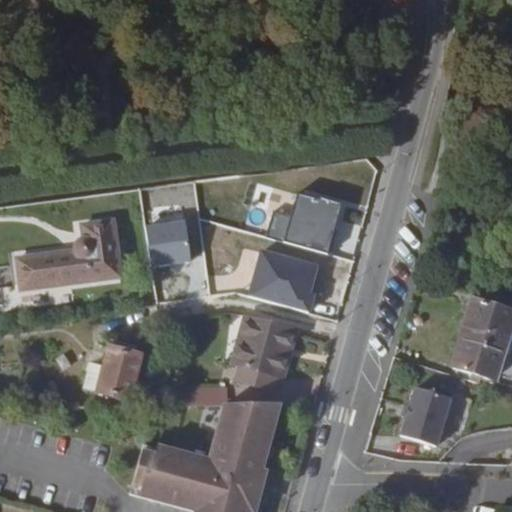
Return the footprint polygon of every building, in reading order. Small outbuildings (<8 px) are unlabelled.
[(410,0),(380,0),(384,22),(388,49),(411,50),(413,17),(410,0)] [(290,265),(306,199),(275,191),(259,257),(290,265)] [(338,321),(369,207),(317,194),(306,199),(290,265),(299,267),(288,307),(338,321)] [(16,259),(20,292),(122,279),(118,255),(116,239),(114,221),(81,226),(83,240),(80,240),(77,242),(74,246),(73,248),(73,252),(16,259)] [(127,254),(125,238),(116,239),(118,255),(127,254)] [(511,319),(511,312),(473,301),(452,369),(492,382),(511,319)] [(296,331),(246,317),(232,365),(241,368),(236,383),(273,393),(277,378),(282,379),(296,331)] [(511,380),(511,319),(495,375),(511,380)] [(141,357),(109,349),(97,394),(129,402),(141,357)] [(227,389),(164,389),(166,407),(226,405),(228,405),(227,389)] [(408,419),(403,438),(438,448),(451,399),(416,389),(410,409),(408,419)] [(262,472),(281,404),(228,405),(226,405),(211,458),(160,443),(159,446),(146,442),(132,491),(196,510),(195,511),(252,511),(254,508),(257,509),(267,473),(262,472)] [(408,419),(410,409),(405,407),(402,418),(408,419)]
